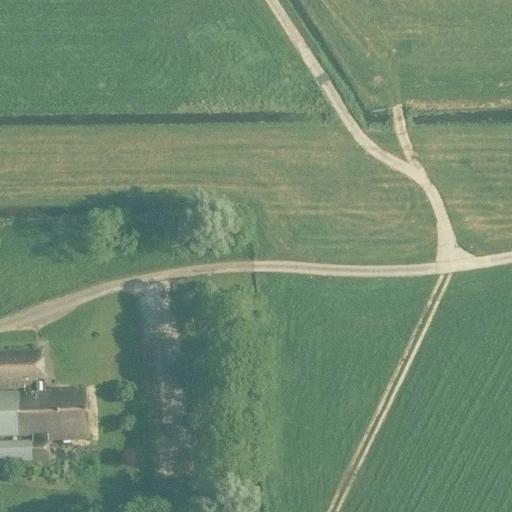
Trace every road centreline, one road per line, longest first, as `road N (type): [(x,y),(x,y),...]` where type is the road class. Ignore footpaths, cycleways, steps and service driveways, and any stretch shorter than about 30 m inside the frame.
road 1 (unclassified): [(445,258),(176,261),(80,286),(33,310)]
road 2 (unclassified): [(416,167),(356,129),(318,68)]
